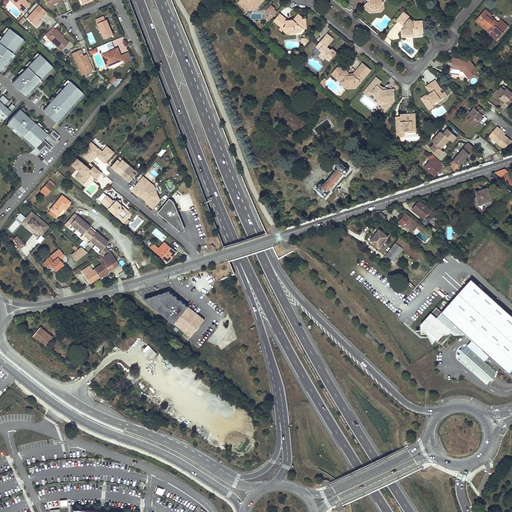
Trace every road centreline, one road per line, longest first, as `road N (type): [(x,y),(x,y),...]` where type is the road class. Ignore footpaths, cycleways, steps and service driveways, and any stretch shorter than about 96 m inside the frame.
road 1 (secondary): [(196,263),(511,161)]
road 2 (trunk): [(409,511),(324,375),(248,226)]
road 3 (trunk): [(242,261),(387,511)]
road 4 (secondary): [(0,361),(81,421),(182,464),(243,511)]
road 5 (trunk): [(138,0),(242,261)]
road 6 (trunk): [(443,409),(424,411),(400,398),(293,293),(248,226)]
road 7 (secondary): [(209,466),(74,402),(0,341)]
road 8 (trunk): [(248,226),(158,0)]
road 9 (secondary): [(32,307),(196,263)]
road 10 (trunk): [(242,261),(282,411)]
road 11 (secondary): [(429,438),(333,489),(303,493)]
road 12 (secondary): [(318,511),(437,456)]
road 13 (residential): [(307,0),(406,82)]
road 14 (trunk): [(282,411),(276,454),(263,470),(245,477),(209,466)]
